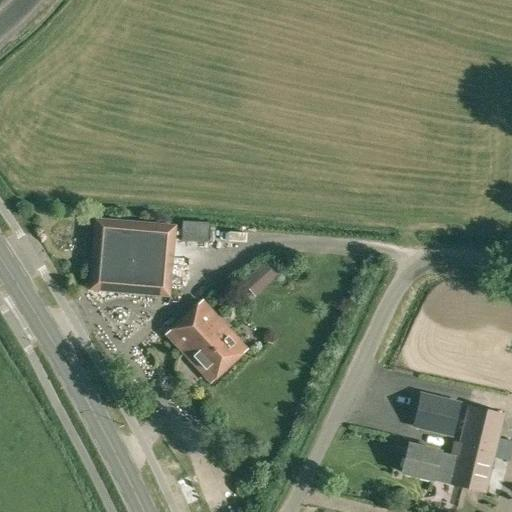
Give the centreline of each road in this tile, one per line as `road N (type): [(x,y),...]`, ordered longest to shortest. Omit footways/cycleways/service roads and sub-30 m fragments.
road 1 (unclassified): [(292,511),(402,280),(439,263),(511,262)]
road 2 (secondary): [(141,511),(0,261)]
